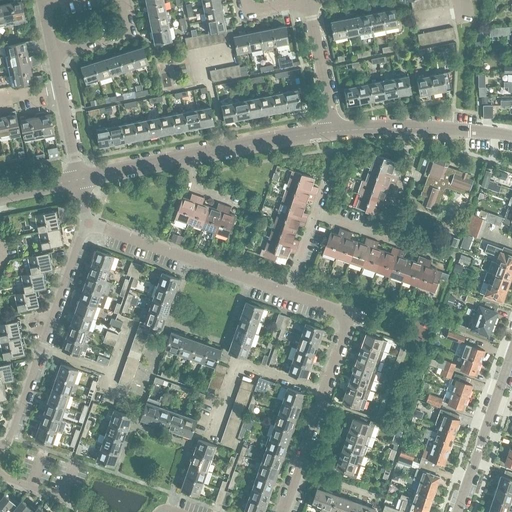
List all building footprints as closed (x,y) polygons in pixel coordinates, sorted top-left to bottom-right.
[(16,24),(11,2),(6,3),(5,0),(0,0),(6,26),(16,24)] [(15,0),(16,1),(11,2),(16,24),(26,22),(21,0),(15,0)] [(167,15),(165,2),(147,6),(149,18),(167,15)] [(224,17),(221,5),(204,8),(207,21),(224,17)] [(395,8),(382,11),(385,28),(398,26),(395,8)] [(385,28),(382,11),(369,14),(372,31),(385,28)] [(372,31),(369,14),(356,16),(360,33),(361,38),(373,36),(372,31)] [(170,28),(167,15),(149,18),(152,31),(170,28)] [(356,16),(344,19),(347,36),(360,33),(356,16)] [(226,30),(224,17),(207,21),(209,34),(215,32),(221,31),(226,30),(227,30),(226,30)] [(347,36),(344,19),(331,21),(334,39),(347,36)] [(273,28),(276,45),(289,43),(285,25),(273,28)] [(453,26),(447,28),(449,39),(455,38),(453,26)] [(507,39),(511,38),(511,32),(510,33),(509,27),(489,28),(490,36),(507,35),(507,39)] [(172,41),(170,28),(152,31),(154,44),(172,41)] [(233,28),(226,30),(227,30),(226,30),(229,41),(235,40),(234,35),(233,28)] [(276,45),(273,28),(260,30),(263,48),(276,45)] [(447,28),(441,29),(443,40),(449,39),(447,28)] [(443,40),(441,29),(435,30),(438,42),(443,40)] [(229,41),(226,30),(221,31),(223,42),(229,41)] [(260,30),(247,33),(250,50),(263,48),(260,30)] [(438,42),(435,30),(429,31),(432,43),(438,42)] [(223,42),(221,31),(215,32),(217,43),(223,42)] [(429,31),(423,32),(426,44),(432,43),(429,31)] [(215,32),(209,34),(211,44),(217,43),(215,32)] [(426,44),(423,32),(418,33),(420,45),(426,44)] [(247,33),(234,35),(235,40),(237,53),(250,50),(247,33)] [(209,34),(203,35),(205,46),(211,44),(209,34)] [(203,35),(197,36),(199,47),(205,46),(203,35)] [(193,48),(199,47),(197,36),(192,37),(191,37),(193,48)] [(193,48),(191,37),(185,38),(187,49),(193,48)] [(6,56),(27,52),(26,47),(36,44),(35,40),(10,45),(9,42),(3,44),(3,46),(4,46),(6,56)] [(131,51),(136,67),(149,63),(143,47),(131,51)] [(131,51),(118,55),(124,71),(136,67),(131,51)] [(27,52),(6,56),(8,66),(39,60),(38,55),(28,57),(27,52)] [(124,71),(118,55),(106,59),(111,75),(124,71)] [(106,59),(94,63),(99,79),(111,75),(106,59)] [(39,60),(8,66),(10,76),(31,71),(30,67),(40,64),(39,60)] [(99,79),(94,63),(81,67),(87,83),(99,79)] [(242,75),(241,71),(240,64),(233,65),(236,77),(242,75)] [(233,65),(227,66),(230,78),(236,77),(233,65)] [(230,78),(227,66),(222,68),(224,79),(230,78)] [(222,68),(216,69),(218,80),(224,79),(222,68)] [(218,80),(216,69),(210,70),(212,81),(218,80)] [(32,76),(31,71),(10,76),(12,86),(43,80),(42,75),(32,76)] [(430,75),(433,92),(452,88),(448,71),(430,75)] [(408,75),(395,77),(398,95),(411,92),(408,75)] [(433,92),(430,75),(417,78),(420,95),(433,92)] [(398,95),(395,77),(382,80),(386,98),(398,95)] [(386,98),(382,80),(370,83),(373,100),(386,98)] [(370,83),(357,85),(361,103),(373,100),(370,83)] [(361,103),(357,85),(344,88),(348,106),(361,103)] [(285,92),(288,109),(301,107),(298,89),(285,92)] [(285,92),(272,94),(276,111),(288,109),(285,92)] [(272,94),(260,97),(263,114),(276,111),(272,94)] [(263,114),(260,97),(247,99),(250,116),(263,114)] [(247,99),(234,102),(238,119),(250,116),(247,99)] [(238,119),(234,102),(222,104),(225,121),(238,119)] [(483,105),(483,111),(483,117),(493,117),(493,105),(483,105)] [(211,107),(198,110),(201,127),(214,124),(211,107)] [(198,110),(185,112),(189,129),(201,127),(198,110)] [(6,116),(10,137),(20,135),(15,111),(11,112),(12,115),(6,116)] [(40,113),(45,137),(55,135),(51,114),(44,115),(44,112),(40,113)] [(189,129),(185,112),(173,115),(176,132),(189,129)] [(37,117),(31,118),(35,139),(45,137),(40,113),(36,113),(37,117)] [(173,115),(160,117),(163,134),(176,132),(173,115)] [(0,116),(0,136),(1,139),(10,137),(6,116),(0,117),(0,116)] [(35,139),(31,118),(24,119),(24,116),(20,117),(25,141),(35,139)] [(163,134),(160,117),(147,120),(151,137),(163,134)] [(151,137),(147,120),(135,122),(138,139),(151,137)] [(138,139),(135,122),(122,125),(125,142),(138,139)] [(122,125),(109,127),(113,144),(125,142),(122,125)] [(113,144),(109,127),(96,130),(100,147),(113,144)] [(47,149),(49,159),(59,157),(57,147),(47,149)] [(374,154),(370,167),(398,177),(400,171),(394,169),(397,162),(374,154)] [(427,176),(425,183),(419,199),(423,200),(421,204),(433,208),(435,204),(439,206),(445,188),(447,187),(464,193),(465,189),(469,191),(473,179),(469,178),(471,174),(448,166),(450,162),(434,157),(433,160),(429,159),(423,175),(427,176)] [(398,177),(370,167),(365,180),(388,188),(390,181),(396,183),(398,177)] [(287,184),(315,194),(318,187),(312,185),(314,178),(292,170),(287,184)] [(496,185),(497,185),(497,183),(489,180),(490,177),(485,175),(481,186),(487,188),(494,191),(496,185)] [(388,188),(365,180),(365,181),(362,180),(357,193),(360,194),(389,204),(391,197),(385,195),(388,188)] [(315,194),(287,184),(282,197),(305,205),(308,198),(313,200),(315,194)] [(188,224),(198,196),(192,194),(190,199),(183,197),(175,219),(188,224)] [(389,204),(360,194),(356,207),(378,215),(381,207),(387,209),(389,204)] [(204,198),(198,196),(188,224),(201,229),(209,205),(203,203),(204,198)] [(282,197),(278,210),(306,220),(309,214),(303,212),(305,205),(282,197)] [(216,208),(209,205),(201,229),(215,233),(224,204),(218,202),(216,208)] [(224,204),(215,233),(228,238),(236,215),(229,212),(231,207),(224,204)] [(59,228),(58,222),(57,217),(59,217),(58,210),(34,215),(38,232),(59,228)] [(306,220),(278,210),(273,223),(296,231),(299,224),(304,226),(306,220)] [(511,220),(504,217),(491,213),(490,213),(481,210),(479,217),(486,220),(486,221),(500,226),(502,222),(511,225),(509,229),(511,230),(511,220)] [(486,220),(479,217),(472,215),(465,233),(480,238),(486,221),(486,220)] [(296,231),(273,223),(269,237),(297,246),(300,240),(294,238),(296,231)] [(59,228),(38,232),(41,249),(63,245),(62,238),(61,238),(60,234),(62,234),(61,227),(59,228)] [(336,258),(346,230),(339,228),(337,233),(331,231),(323,254),(336,258)] [(346,230),(336,258),(350,263),(357,240),(350,238),(352,232),(346,230)] [(174,235),(172,241),(179,244),(182,238),(174,235)] [(451,235),(448,243),(457,247),(460,239),(451,235)] [(269,237),(264,250),(277,255),(287,258),(289,251),(295,253),(297,246),(269,237)] [(357,240),(350,263),(363,267),(373,239),(366,237),(364,243),(357,240)] [(379,241),(373,239),(363,267),(376,272),(384,249),(377,247),(379,241)] [(497,263),(511,268),(511,255),(505,253),(506,250),(488,243),(485,251),(499,256),(497,263)] [(384,249),(376,272),(389,277),(399,248),(393,246),(391,252),(384,249)] [(406,250),(399,248),(389,277),(402,281),(410,258),(404,256),(406,250)] [(264,250),(261,249),(259,255),(275,260),(277,255),(264,250)] [(96,250),(91,263),(109,269),(114,256),(96,250)] [(31,273),(44,270),(52,269),(51,263),(50,263),(49,259),(52,259),(50,252),(27,257),(31,273)] [(473,258),(461,254),(459,261),(471,265),(473,258)] [(417,261),(410,258),(402,281),(416,286),(425,257),(419,255),(417,261)] [(425,257),(416,286),(435,292),(442,271),(436,269),(437,268),(430,265),(432,259),(425,257)] [(491,261),(488,271),(510,279),(511,272),(511,268),(497,263),(491,261)] [(132,277),(137,264),(131,262),(126,275),(132,277)] [(91,263),(87,275),(105,281),(109,269),(91,263)] [(142,266),(137,264),(132,277),(134,277),(133,279),(137,280),(142,266)] [(452,271),(453,271),(461,274),(463,266),(455,264),(452,271)] [(44,270),(31,273),(20,275),(24,292),(38,289),(46,288),(45,282),(44,282),(43,277),(46,277),(44,270)] [(461,274),(453,271),(452,275),(456,276),(456,278),(463,280),(464,275),(461,274)] [(486,276),(483,282),(506,290),(510,279),(488,271),(487,271),(486,276)] [(157,285),(175,292),(179,279),(161,273),(157,285)] [(105,281),(87,275),(83,287),(108,296),(112,283),(105,281)] [(506,290),(483,282),(479,292),(483,294),(481,300),(497,306),(500,300),(502,300),(506,290)] [(157,285),(153,298),(170,304),(175,292),(157,285)] [(108,296),(83,287),(79,300),(96,306),(97,306),(103,308),(108,296)] [(24,292),(14,294),(17,311),(39,307),(38,301),(37,296),(39,296),(38,289),(24,292)] [(128,294),(122,310),(126,312),(132,295),(128,294)] [(477,298),(467,295),(465,301),(475,304),(477,298)] [(153,298),(148,310),(166,317),(170,304),(153,298)] [(79,300),(74,312),(92,318),(96,306),(79,300)] [(497,306),(481,300),(480,305),(479,305),(479,306),(476,305),(474,310),(477,311),(475,317),(494,323),(497,316),(495,315),(497,311),(496,311),(497,306)] [(241,315),(259,321),(263,308),(245,302),(241,315)] [(166,317),(148,310),(144,323),(151,325),(149,331),(160,334),(166,317)] [(74,312),(70,325),(88,331),(92,318),(74,312)] [(280,328),(284,315),(278,313),(274,326),(280,328)] [(259,321),(241,315),(237,327),(254,333),(259,321)] [(290,317),(284,315),(280,328),(281,329),(285,330),(290,317)] [(494,323),(475,317),(472,323),(469,322),(468,327),(488,335),(490,330),(491,331),(494,323)] [(109,325),(120,328),(122,322),(111,319),(109,325)] [(0,341),(21,338),(21,337),(20,331),(19,332),(18,327),(20,327),(19,321),(0,324),(0,341)] [(140,321),(138,328),(149,331),(151,325),(144,323),(140,321)] [(450,327),(464,332),(466,327),(451,321),(450,327)] [(305,323),(301,336),(318,342),(323,329),(305,323)] [(70,325),(66,337),(84,343),(87,344),(89,338),(86,338),(88,331),(70,325)] [(254,333),(237,327),(232,339),(250,345),(254,333)] [(464,332),(450,327),(446,337),(463,343),(465,337),(463,336),(464,332)] [(149,331),(138,328),(136,333),(147,337),(149,331)] [(105,337),(116,341),(118,335),(107,331),(105,337)] [(178,354),(184,337),(172,332),(165,350),(178,354)] [(136,333),(134,339),(145,343),(147,337),(136,333)] [(366,334),(362,344),(383,351),(387,341),(366,334)] [(301,336),(297,348),(314,354),(318,342),(301,336)] [(22,337),(21,337),(21,338),(0,341),(0,345),(3,359),(5,358),(6,364),(11,363),(10,357),(24,354),(23,348),(22,348),(22,344),(24,343),(22,337)] [(84,343),(66,337),(61,350),(79,356),(84,343)] [(116,341),(105,337),(103,342),(114,346),(116,341)] [(196,341),(184,337),(178,354),(190,358),(196,341)] [(134,339),(132,344),(143,348),(145,343),(134,339)] [(250,345),(232,339),(228,352),(246,358),(250,345)] [(196,341),(190,358),(202,363),(209,345),(196,341)] [(403,342),(398,356),(402,357),(406,344),(403,342)] [(132,344),(130,350),(141,354),(143,348),(132,344)] [(362,344),(359,353),(380,361),(383,351),(362,344)] [(464,357),(480,362),(484,350),(466,344),(461,356),(464,357)] [(209,345),(202,363),(215,367),(216,363),(221,350),(209,345)] [(314,354),(297,348),(292,360),(310,366),(314,354)] [(130,350),(128,356),(140,359),(141,354),(130,350)] [(359,353),(356,363),(377,370),(380,361),(359,353)] [(98,356),(96,362),(107,366),(109,360),(98,356)] [(140,359),(128,356),(126,361),(138,365),(140,359)] [(443,368),(452,372),(455,363),(444,360),(443,362),(429,357),(427,362),(436,365),(436,366),(443,368)] [(464,357),(460,368),(476,374),(480,362),(464,357)] [(310,366),(292,360),(288,373),(306,379),(310,366)] [(138,365),(126,361),(125,367),(136,370),(138,365)] [(0,382),(5,382),(13,380),(12,374),(11,374),(10,370),(13,370),(11,363),(6,364),(0,365),(0,382)] [(216,363),(215,367),(214,369),(226,373),(228,367),(216,363)] [(377,370),(356,363),(352,373),(373,380),(377,370)] [(56,377),(73,383),(78,371),(60,365),(56,377)] [(125,367),(123,372),(134,376),(136,370),(125,367)] [(452,372),(443,368),(441,374),(450,377),(452,372)] [(226,373),(214,369),(212,375),(224,379),(226,373)] [(134,376),(123,372),(121,378),(132,382),(134,376)] [(373,380),(352,373),(349,382),(370,389),(373,380)] [(224,379),(212,375),(210,380),(222,384),(224,379)] [(56,377),(51,389),(69,396),(73,383),(56,377)] [(259,377),(254,390),(262,393),(265,386),(268,387),(270,381),(259,377)] [(132,382),(121,378),(119,384),(130,387),(132,382)] [(456,379),(452,391),(468,397),(472,385),(456,379)] [(222,384),(210,380),(208,386),(220,390),(222,384)] [(240,387),(251,391),(253,385),(242,381),(240,387)] [(349,382),(346,392),(367,399),(370,389),(349,382)] [(220,390),(208,386),(206,392),(218,395),(220,390)] [(240,387),(237,393),(249,397),(251,391),(240,387)] [(283,400),(301,406),(305,393),(287,387),(283,400)] [(51,389),(47,402),(65,408),(69,396),(51,389)] [(468,397),(452,391),(449,398),(446,397),(444,402),(464,409),(468,397)] [(367,399),(346,392),(342,402),(363,409),(367,399)] [(237,393),(236,398),(247,402),(249,397),(237,393)] [(426,401),(430,403),(440,407),(443,399),(429,394),(426,401)] [(154,424),(160,407),(159,406),(161,402),(148,398),(147,402),(141,420),(154,424)] [(236,398),(234,404),(245,408),(247,402),(236,398)] [(283,400),(279,412),(296,418),(301,406),(283,400)] [(65,408),(47,402),(43,414),(61,420),(65,408)] [(254,404),(250,402),(246,414),(250,415),(252,411),(254,404)] [(234,404),(232,409),(243,413),(245,408),(234,404)] [(385,405),(381,404),(376,418),(380,419),(385,405)] [(440,425),(456,431),(460,419),(447,414),(448,411),(434,406),(431,414),(437,416),(438,412),(444,414),(440,425)] [(160,407),(154,424),(166,428),(172,411),(160,407)] [(243,413),(232,409),(230,415),(241,419),(243,413)] [(114,410),(109,423),(127,429),(131,416),(114,410)] [(415,410),(413,415),(421,418),(422,415),(420,412),(415,410)] [(184,415),(172,411),(166,428),(178,432),(184,415)] [(296,418),(279,412),(274,424),(292,431),(296,418)] [(61,420),(43,414),(39,426),(56,432),(57,432),(62,433),(66,421),(61,420)] [(197,420),(184,415),(178,432),(191,437),(197,420)] [(241,419),(230,415),(228,420),(240,424),(241,419)] [(350,428),(371,436),(375,422),(370,420),(369,424),(353,418),(350,428)] [(240,424),(228,420),(226,426),(237,430),(240,424)] [(109,423),(105,435),(123,441),(127,429),(109,423)] [(292,431),(274,424),(270,437),(288,443),(292,431)] [(456,431),(440,425),(437,432),(425,428),(425,429),(424,428),(422,432),(424,432),(452,442),(456,431)] [(56,432),(39,426),(34,439),(52,445),(56,432)] [(226,426),(224,432),(235,436),(237,430),(226,426)] [(350,428),(347,438),(367,445),(371,436),(350,428)] [(235,436),(224,432),(222,437),(234,441),(235,436)] [(452,442),(424,432),(423,436),(428,438),(428,439),(434,442),(432,448),(448,453),(452,442)] [(105,435),(101,448),(118,454),(123,441),(105,435)] [(234,441),(222,437),(220,443),(231,447),(234,441)] [(270,437),(266,449),(283,455),(288,443),(270,437)] [(367,445),(347,438),(343,448),(364,455),(367,445)] [(194,452),(212,458),(216,446),(198,440),(194,452)] [(390,453),(395,455),(396,450),(398,445),(394,444),(393,448),(392,448),(392,449),(388,448),(387,452),(390,453)] [(448,453),(432,448),(425,445),(419,462),(438,469),(440,463),(444,464),(448,453)] [(118,454),(101,448),(96,460),(114,467),(118,454)] [(343,448),(340,457),(361,465),(364,455),(343,448)] [(402,448),(400,456),(413,460),(415,452),(402,448)] [(266,449),(261,461),(279,467),(283,455),(266,449)] [(212,458),(194,452),(190,465),(207,471),(212,458)] [(413,460),(400,456),(398,462),(411,466),(413,460)] [(361,465),(340,457),(336,468),(337,468),(336,469),(342,471),(342,470),(345,471),(343,474),(356,478),(357,475),(361,465)] [(261,461),(257,474),(275,480),(279,467),(261,461)] [(416,468),(413,479),(419,481),(435,487),(439,476),(436,475),(438,469),(419,462),(417,468),(416,468)] [(207,471),(190,465),(185,477),(203,483),(207,471)] [(275,480),(257,474),(253,486),(270,492),(275,480)] [(497,487),(511,492),(511,479),(501,476),(497,487)] [(203,483),(185,477),(181,489),(199,496),(203,483)] [(419,481),(415,492),(432,497),(435,487),(419,481)] [(270,492),(253,486),(248,498),(266,504),(270,492)] [(511,496),(511,492),(497,487),(493,499),(509,504),(511,496)] [(321,508),(327,492),(317,488),(317,490),(314,489),(313,492),(315,493),(314,497),(310,496),(308,503),(321,508)] [(224,490),(220,489),(216,501),(221,503),(225,491),(224,490)] [(231,493),(225,491),(221,503),(227,505),(231,493)] [(321,508),(319,511),(330,511),(337,495),(327,492),(321,508)] [(432,497),(415,492),(413,498),(401,494),(399,498),(403,499),(428,508),(432,497)] [(1,496),(0,497),(0,511),(10,511),(18,504),(13,499),(11,501),(7,498),(8,497),(4,494),(1,496)] [(341,511),(346,498),(337,495),(330,511),(341,511)] [(263,511),(266,504),(248,498),(244,511),(247,511),(263,511)] [(352,511),(356,502),(346,498),(341,511),(352,511)] [(426,511),(428,508),(403,499),(399,510),(385,505),(383,511),(386,511),(426,511)] [(493,499),(490,510),(495,511),(511,511),(508,510),(509,504),(493,499)] [(21,500),(18,504),(10,511),(33,511),(35,510),(30,505),(28,508),(24,504),(25,504),(21,500)] [(352,511),(363,511),(366,505),(356,502),(352,511)]
